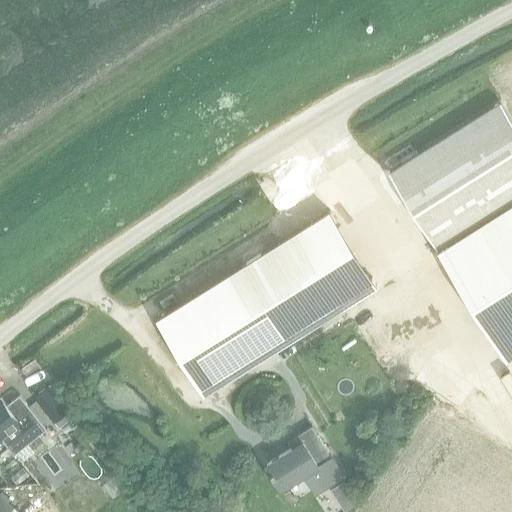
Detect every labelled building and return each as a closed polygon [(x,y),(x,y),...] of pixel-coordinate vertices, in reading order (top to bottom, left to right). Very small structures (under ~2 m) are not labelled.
[(511,355),(511,123),(499,103),(390,172),(437,247),(509,358),(511,355)] [(377,285),(330,210),(157,318),(204,393),(377,285)] [(45,385),(32,395),(53,421),(65,411),(45,385)] [(0,395),(0,434),(1,436),(6,442),(14,453),(46,427),(20,393),(7,403),(1,395),(0,395)] [(316,492),(342,476),(310,425),(294,435),(298,442),(266,463),(273,474),(275,473),(283,485),(303,472),(316,492)]
